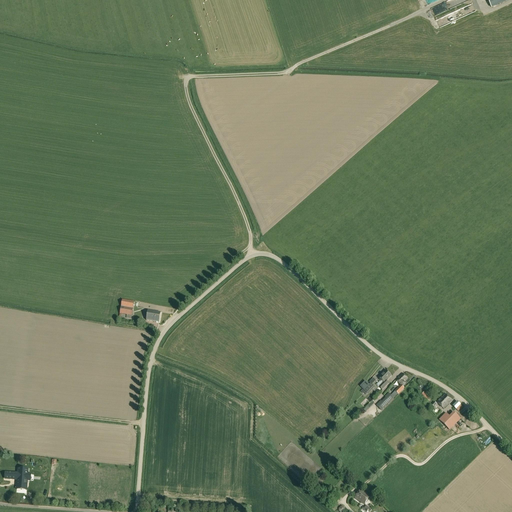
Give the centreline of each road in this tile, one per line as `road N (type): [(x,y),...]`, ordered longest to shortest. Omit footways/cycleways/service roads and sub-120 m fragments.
road 1 (unclassified): [(511,448),(456,395),(375,352),(274,257),(256,254),(176,318),(154,348),(136,511)]
road 2 (track): [(439,2),(288,72),(190,76)]
road 3 (track): [(0,29),(78,49),(183,59),(190,76)]
road 4 (track): [(190,76),(188,103),(241,209),(249,256)]
road 5 (unknown): [(357,511),(350,495),(390,462),(425,459),(488,426)]
